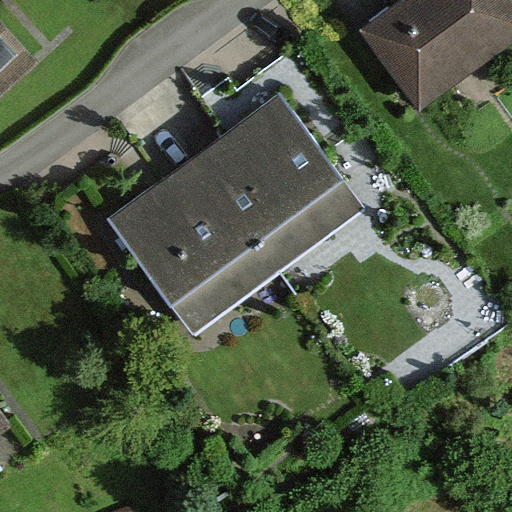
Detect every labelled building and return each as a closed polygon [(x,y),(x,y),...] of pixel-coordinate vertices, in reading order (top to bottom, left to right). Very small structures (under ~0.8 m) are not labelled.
[(420,105),(511,38),(511,17),(499,0),(421,0),(371,36),(420,105)] [(0,89),(27,66),(0,35),(0,89)] [(284,103),(199,162),(279,276),(364,217),(284,103)] [(199,162),(114,221),(194,335),(279,276),(199,162)] [(0,429),(11,422),(0,405),(0,429)]
